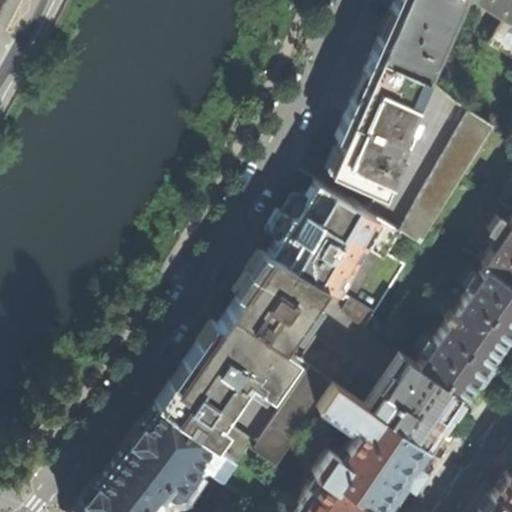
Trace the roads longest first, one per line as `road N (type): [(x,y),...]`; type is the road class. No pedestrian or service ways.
road 1 (residential): [(27,511),(118,401),(206,271),(280,148),(350,0)]
road 2 (residential): [(442,511),(511,410)]
